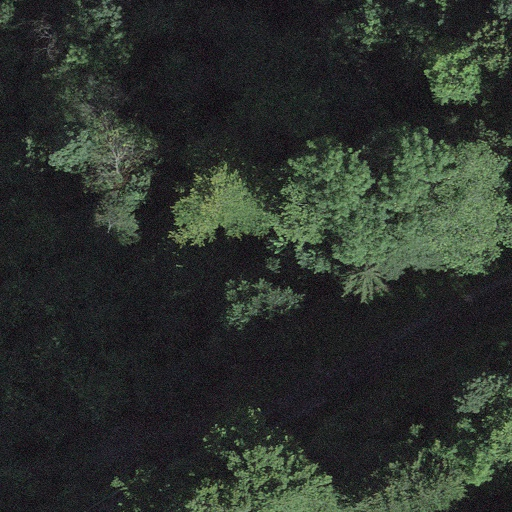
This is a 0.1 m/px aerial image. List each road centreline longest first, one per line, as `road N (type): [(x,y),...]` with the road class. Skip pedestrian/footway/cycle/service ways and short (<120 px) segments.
road 1 (track): [(300,405),(511,288)]
road 2 (track): [(130,511),(300,405)]
